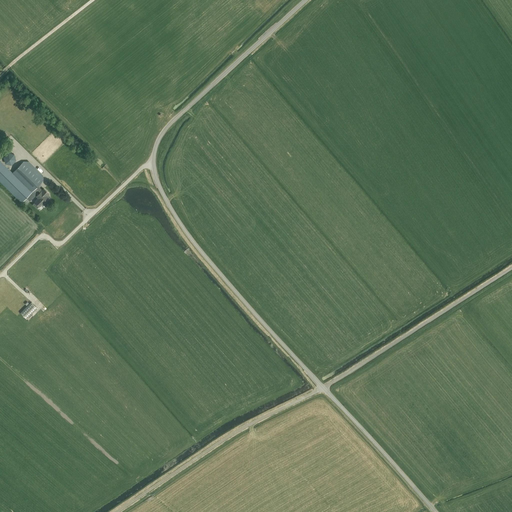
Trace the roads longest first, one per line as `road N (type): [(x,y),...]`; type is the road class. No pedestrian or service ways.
road 1 (unclassified): [(323,388),(192,240),(153,162)]
road 2 (unclassified): [(117,511),(235,432),(323,388)]
road 3 (unclassified): [(153,162),(165,128),(301,0)]
road 4 (unclassified): [(323,388),(511,269)]
road 5 (unclassified): [(0,276),(40,236),(61,244),(153,162)]
road 6 (unclassified): [(436,511),(323,388)]
